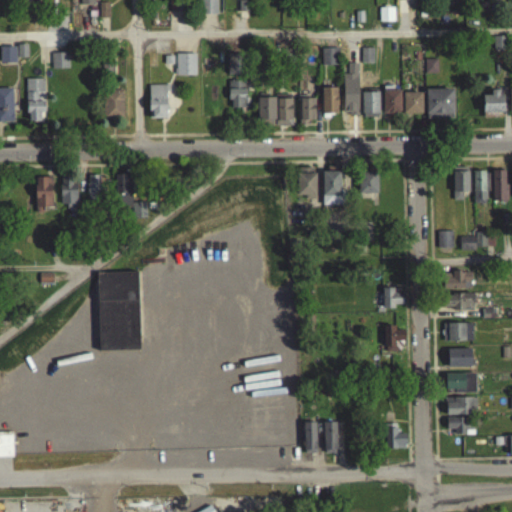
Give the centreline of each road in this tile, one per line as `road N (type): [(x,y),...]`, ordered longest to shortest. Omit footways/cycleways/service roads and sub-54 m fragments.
road 1 (residential): [(511,146),(0,153)]
road 2 (residential): [(511,469),(0,476)]
road 3 (residential): [(423,511),(433,153)]
road 4 (residential): [(142,150),(137,0)]
